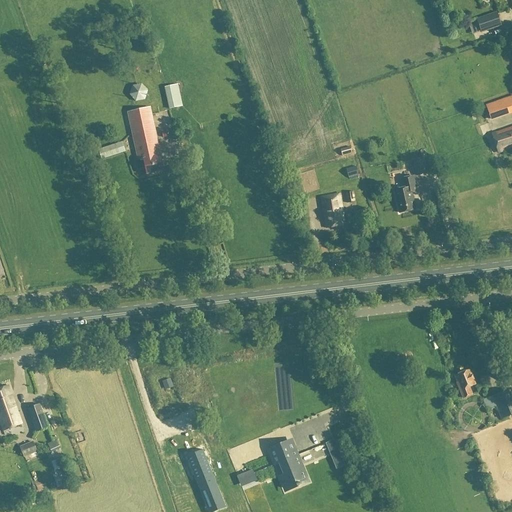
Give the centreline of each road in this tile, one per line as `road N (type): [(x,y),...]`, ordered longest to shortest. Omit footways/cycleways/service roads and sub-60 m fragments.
road 1 (unclassified): [(0,303),(511,238)]
road 2 (primary): [(0,329),(511,268)]
road 3 (unclassified): [(0,356),(511,296)]
